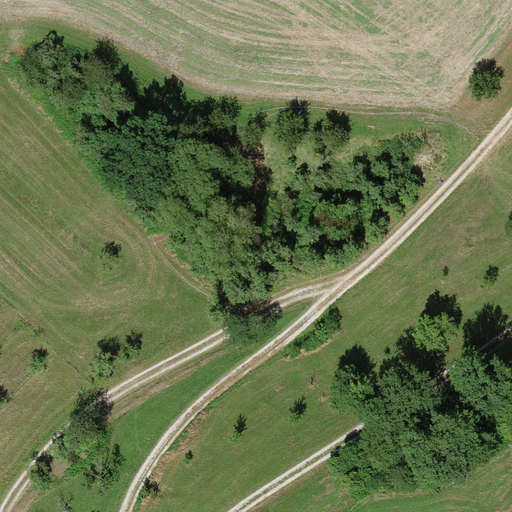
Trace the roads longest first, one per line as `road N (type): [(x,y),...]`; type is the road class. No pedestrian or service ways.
road 1 (track): [(125,511),(196,406),(288,339),(361,271),(511,108)]
road 2 (track): [(332,292),(290,300),(106,401),(34,462),(0,511)]
road 3 (track): [(511,332),(244,511)]
